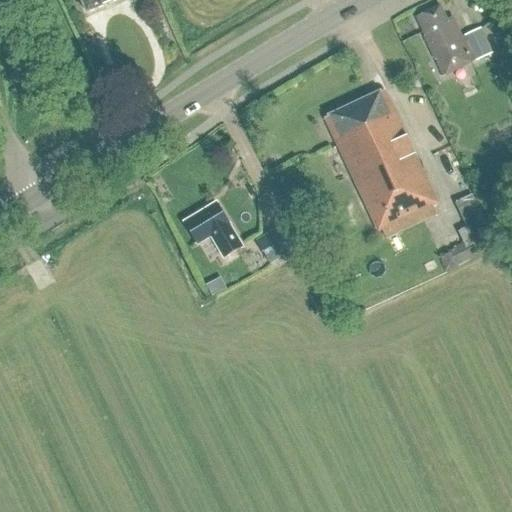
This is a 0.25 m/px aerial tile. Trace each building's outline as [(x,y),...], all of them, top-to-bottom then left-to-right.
[(80,0),(87,14),(119,0),(80,0)] [(446,21),(440,7),(416,18),(425,37),(424,37),(435,61),(437,60),(439,64),(437,64),(443,77),(491,55),(480,30),(461,39),(454,23),(450,26),(447,21),(446,21)] [(438,205),(384,91),(322,122),(377,235),(438,205)] [(474,192),(478,208),(495,204),(491,188),(474,192)] [(216,204),(184,224),(199,246),(209,240),(222,262),(243,249),(230,226),(216,204)] [(315,220),(308,223),(314,235),(321,231),(315,220)] [(301,247),(287,223),(256,241),(270,265),(301,247)] [(432,243),(436,251),(445,272),(460,266),(460,264),(472,259),(465,243),(454,247),(449,236),(432,243)] [(43,259),(55,281),(70,273),(58,251),(43,259)]
